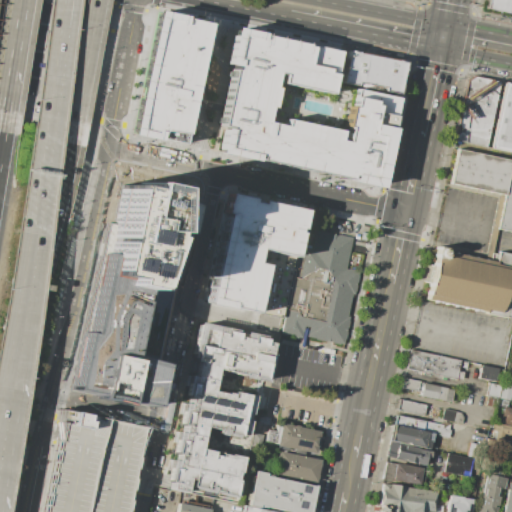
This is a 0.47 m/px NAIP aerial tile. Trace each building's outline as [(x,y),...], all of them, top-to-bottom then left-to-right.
[(511,0),(488,0),(486,10),(511,15),(511,0)] [(207,23),(157,12),(130,132),(180,143),(207,23)] [(232,29),(224,64),(231,65),(218,125),(220,126),(215,151),(310,171),(376,185),(395,100),(332,87),(339,52),(232,29)] [(347,50),(340,82),(396,94),(403,62),(347,50)] [(485,148),(453,141),(465,81),(474,76),(498,81),(485,148)] [(511,83),(505,82),(491,148),(511,152),(511,83)] [(55,121),(59,100),(90,105),(88,118),(86,126),(55,121)] [(457,149),(511,161),(504,195),(450,183),(457,149)] [(511,231),(497,228),(504,195),(511,161),(511,157),(511,231)] [(118,185),(110,225),(103,223),(66,388),(146,406),(155,364),(152,364),(182,231),(190,204),(163,195),(163,188),(137,182),(136,188),(118,185)] [(225,193),(202,297),(279,313),(302,210),(225,193)] [(316,229),(312,249),(301,247),(283,334),(343,346),(359,270),(346,267),(353,236),(316,229)] [(426,300),(507,318),(511,292),(511,255),(497,252),(496,255),(491,254),(489,260),(437,248),(426,300)] [(272,337),(200,322),(166,488),(238,503),(272,337)] [(409,350),(459,360),(456,371),(463,372),(461,380),(406,369),(409,350)] [(479,365),(503,369),(501,382),(477,377),(479,365)] [(402,377),(420,381),(418,391),(400,388),(402,377)] [(501,382),(511,384),(510,391),(511,391),(511,396),(509,395),(508,400),(497,398),(501,382)] [(422,383),(451,388),(450,395),(452,395),(451,399),(449,399),(449,402),(419,396),(422,383)] [(488,383),(499,385),(497,398),(485,396),(488,383)] [(397,399),(428,405),(426,416),(395,409),(397,399)] [(503,407),(511,408),(511,424),(500,422),(503,407)] [(442,408),(462,412),(460,423),(440,419),(442,408)] [(42,511),(125,511),(144,428),(57,409),(54,423),(62,425),(59,438),(42,511)] [(395,415),(442,424),(442,428),(450,429),(448,437),(432,434),(393,426),(395,415)] [(492,422),(511,425),(511,435),(502,433),(501,439),(511,441),(511,446),(489,441),(492,422)] [(266,430),(264,443),(313,452),(317,433),(282,426),(281,432),(266,430)] [(393,426),(432,434),(429,448),(390,440),(393,426)] [(253,433),(262,434),(259,448),(250,446),(253,433)] [(389,441),(427,449),(427,451),(431,451),(429,458),(426,458),(424,466),(386,458),(389,441)] [(469,442),(475,443),(473,456),(467,455),(469,442)] [(279,452),(274,472),(313,481),(317,461),(279,452)] [(446,453),(471,458),(467,477),(442,472),(446,453)] [(394,463),(421,468),(418,485),(390,480),(394,463)] [(313,484),(306,511),(292,511),(248,502),(255,471),(313,484)] [(476,511),(482,474),(492,476),(493,471),(502,472),(501,477),(505,478),(499,511),(476,511)] [(378,511),(382,484),(435,492),(432,511),(378,511)] [(501,511),(506,489),(511,490),(511,511),(501,511)] [(445,511),(448,495),(471,498),(468,511),(445,511)] [(174,511),(207,511),(208,508),(176,503),(174,511)]
